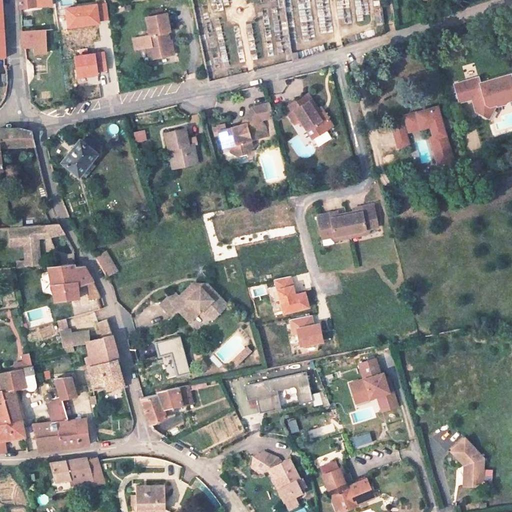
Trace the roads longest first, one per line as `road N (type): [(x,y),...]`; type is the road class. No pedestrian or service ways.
road 1 (residential): [(40,120),(95,115),(335,55),(510,0)]
road 2 (residential): [(40,120),(64,214),(105,283),(145,445)]
road 3 (unclassified): [(0,462),(145,445)]
